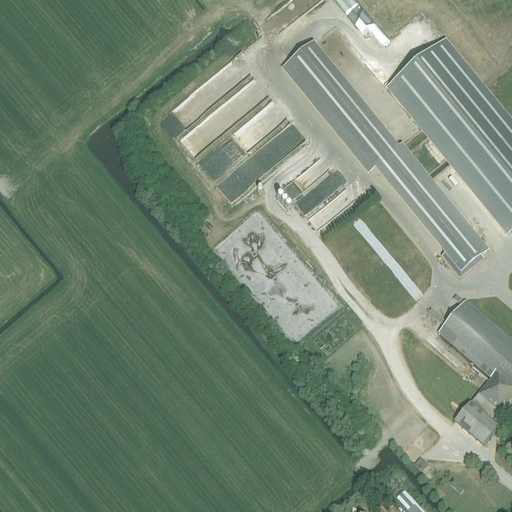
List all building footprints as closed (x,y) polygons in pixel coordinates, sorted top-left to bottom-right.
[(508,236),(511,232),(511,124),(445,43),(388,89),(508,236)] [(469,232),(401,148),(398,151),(312,46),(284,69),(370,174),(377,168),(445,251),(443,253),(460,275),(489,252),(471,230),(469,232)] [(320,210),(330,224),(340,216),(335,210),(334,210),(329,203),(320,210)] [(383,268),(371,267),(369,283),(370,283),(369,291),(400,294),(402,267),(383,265),(383,268)] [(329,279),(323,284),(331,293),(337,287),(329,279)] [(344,310),(349,306),(339,289),(333,293),(344,310)] [(511,347),(463,306),(443,329),(496,374),(478,395),(500,413),(511,399),(511,347)] [(487,307),(480,314),(498,332),(505,324),(487,307)] [(368,321),(376,326),(380,320),(372,315),(368,321)] [(402,398),(442,350),(437,346),(397,394),(402,398)] [(462,379),(452,371),(413,419),(422,426),(462,379)] [(471,403),(455,422),(484,446),(499,427),(471,403)] [(426,441),(431,446),(452,425),(447,420),(426,441)]
